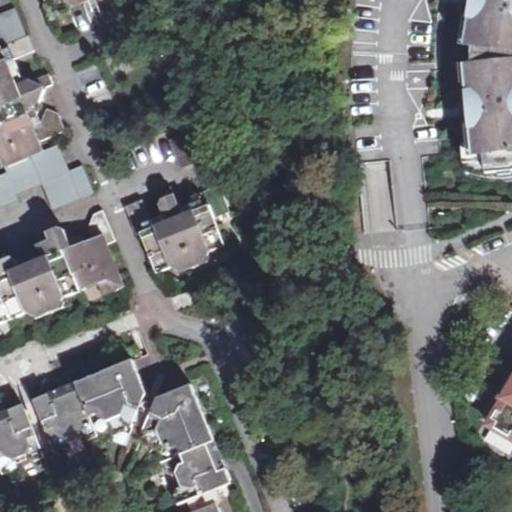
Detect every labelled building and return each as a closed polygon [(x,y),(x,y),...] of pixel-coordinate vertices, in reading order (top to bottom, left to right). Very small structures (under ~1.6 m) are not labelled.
[(355,0),(351,38),(349,72),(351,121),(356,164),(405,160),(440,157),(438,140),(436,125),(434,89),(434,56),(436,25),(439,0),(355,0)] [(511,0),(462,0),(459,30),(458,68),(459,118),(465,184),(488,187),(497,186),(511,185),(511,184),(511,0)] [(0,159),(4,169),(6,168),(9,173),(0,176),(0,208),(15,202),(14,196),(38,186),(49,211),(88,195),(78,168),(68,173),(58,147),(44,152),(40,142),(64,133),(55,111),(40,106),(44,86),(46,87),(48,85),(44,76),(42,77),(27,82),(26,89),(19,92),(7,63),(32,53),(15,11),(0,16),(0,159)] [(180,170),(208,159),(197,131),(170,143),(180,170)] [(137,235),(140,233),(158,275),(226,246),(215,221),(228,216),(216,185),(201,192),(208,205),(180,217),(175,203),(169,189),(161,193),(164,200),(164,206),(171,221),(155,227),(143,200),(126,207),(137,235)] [(0,325),(100,285),(105,297),(120,292),(127,288),(125,283),(108,242),(111,240),(101,214),(85,229),(90,241),(70,249),(65,238),(58,231),(45,237),(53,256),(14,273),(12,269),(14,264),(1,260),(0,261),(0,325)] [(37,405),(56,451),(57,454),(67,449),(70,443),(82,438),(90,440),(109,432),(111,426),(125,421),(127,427),(134,428),(135,424),(148,394),(133,361),(130,362),(39,399),(41,404),(37,405)] [(511,381),(491,417),(511,429),(511,381)] [(159,399),(148,430),(146,435),(153,438),(158,436),(163,450),(159,455),(168,475),(174,476),(180,491),(176,496),(181,507),(189,503),(222,491),(227,488),(234,486),(232,480),(225,463),(194,386),(159,399)] [(0,466),(3,472),(4,475),(14,470),(17,464),(29,460),(35,463),(46,458),(45,455),(26,410),(20,413),(18,408),(0,415),(0,466)]
